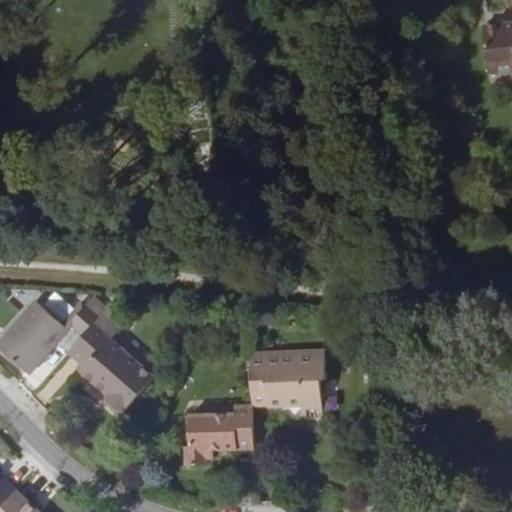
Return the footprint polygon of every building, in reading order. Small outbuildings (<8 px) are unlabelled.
[(511,27),(505,29),(505,25),(484,27),(490,75),(511,71),(511,27)] [(107,309),(94,298),(69,325),(72,328),(82,338),(107,309)] [(70,330),(37,301),(0,343),(0,349),(31,376),(59,343),(70,330)] [(125,325),(107,309),(82,338),(69,353),(85,367),(81,372),(108,395),(106,398),(123,414),(125,412),(126,412),(156,377),(113,340),(125,325)] [(82,338),(72,328),(70,330),(59,343),(69,353),(82,338)] [(326,351),(251,354),(253,406),(253,408),(302,405),(302,409),(324,409),(323,379),(327,379),(326,351)] [(236,414),(189,415),(190,447),(185,447),(186,465),(208,466),(207,459),(213,459),(212,449),(255,449),(253,408),(253,406),(236,407),(236,414)] [(1,483),(0,481),(0,509),(17,491),(4,480),(1,483)] [(38,511),(39,511),(17,491),(0,509),(0,511),(38,511)]
